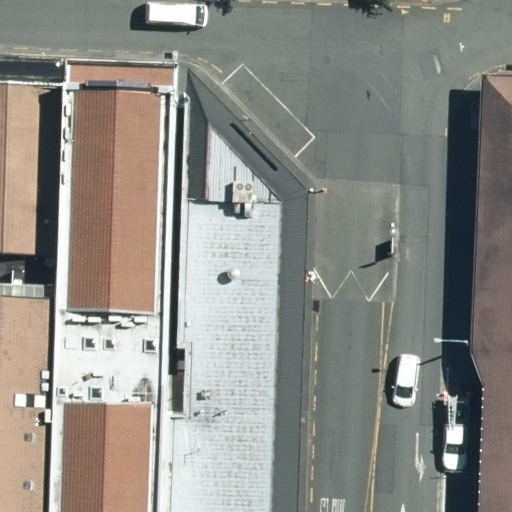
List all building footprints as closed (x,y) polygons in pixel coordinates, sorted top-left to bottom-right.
[(0,53),(0,80),(72,82),(73,56),(0,53)] [(72,82),(182,87),(183,60),(73,56),(72,82)] [(0,279),(66,281),(72,82),(0,80),(0,279)] [(58,511),(168,511),(182,87),(72,82),(66,281),(58,511)] [(274,511),(282,202),(182,87),(168,511),(274,511)] [(502,161),(495,477),(511,477),(511,99),(504,99),(502,161)] [(0,511),(58,511),(66,281),(0,279),(0,511)] [(511,511),(511,477),(495,477),(494,511),(511,511)]
